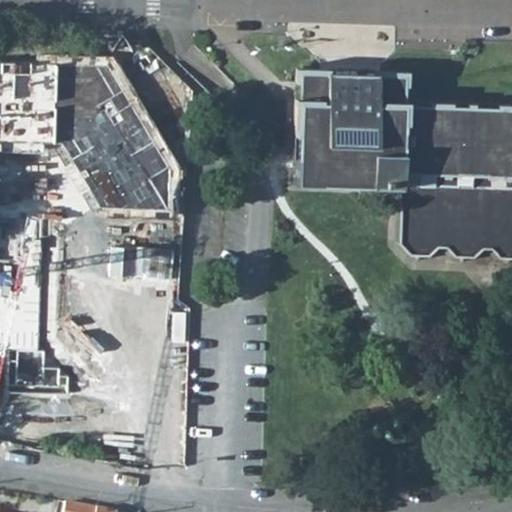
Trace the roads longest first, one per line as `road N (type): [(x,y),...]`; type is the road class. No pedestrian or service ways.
road 1 (residential): [(101,0),(511,11)]
road 2 (residential): [(511,504),(168,503)]
road 3 (residential): [(0,466),(168,503)]
